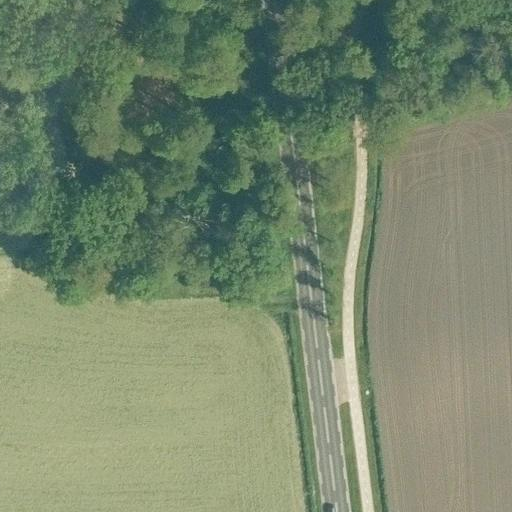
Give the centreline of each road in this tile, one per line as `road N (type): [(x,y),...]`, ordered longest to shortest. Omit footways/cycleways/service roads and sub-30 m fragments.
road 1 (secondary): [(333,511),(273,0)]
road 2 (track): [(511,91),(360,128)]
